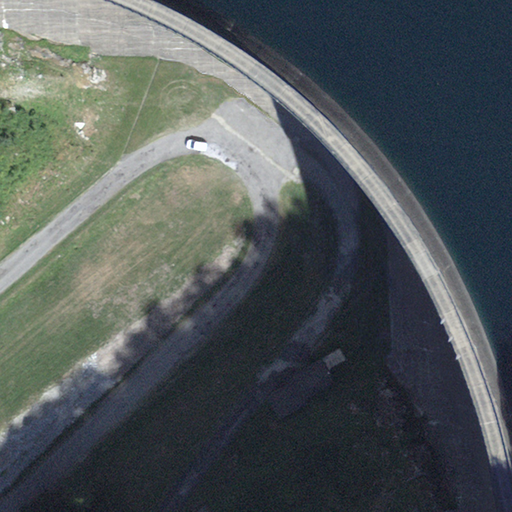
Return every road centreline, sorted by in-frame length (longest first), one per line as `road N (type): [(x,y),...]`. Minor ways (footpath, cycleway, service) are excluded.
road 1 (unclassified): [(8,511),(231,293),(263,242),(266,220),(253,163),(212,141),(184,144),(137,164),(0,281)]
road 2 (track): [(253,163),(301,163),(341,195),(348,245),(342,276),(331,305),(165,511)]
